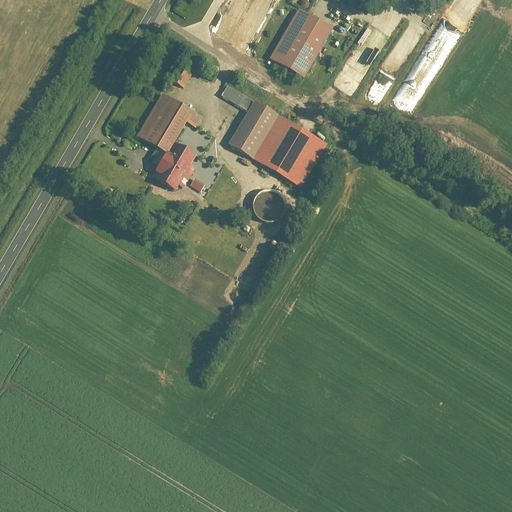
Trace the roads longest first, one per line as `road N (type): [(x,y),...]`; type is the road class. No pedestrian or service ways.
road 1 (track): [(511,235),(149,17)]
road 2 (tertiary): [(0,261),(159,0)]
